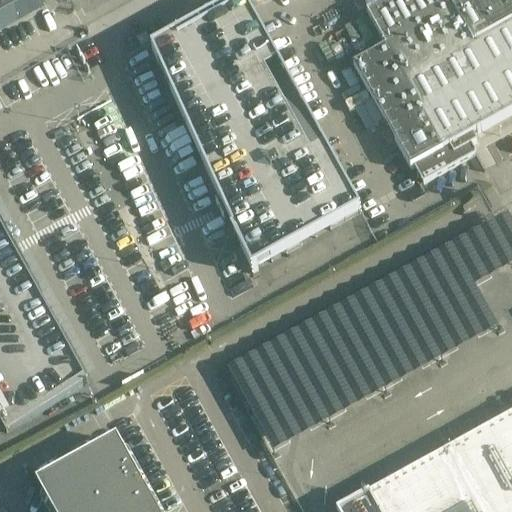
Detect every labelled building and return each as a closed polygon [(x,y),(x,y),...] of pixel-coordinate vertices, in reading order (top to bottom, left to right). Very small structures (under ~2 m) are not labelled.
[(0,0),(0,30),(44,6),(40,0),(0,0)] [(511,0),(396,0),(388,5),(385,0),(365,0),(364,1),(371,14),(368,16),(386,50),(354,68),(411,171),(415,169),(424,185),(476,156),(471,147),(472,146),(475,145),(477,143),(476,142),(474,137),(473,136),(511,114),(511,0)] [(362,214),(247,6),(232,15),(229,10),(152,52),(206,173),(234,233),(252,275),(362,214)] [(89,387),(29,278),(0,226),(0,270),(10,289),(0,294),(0,422),(1,423),(6,433),(89,387)] [(511,511),(511,418),(343,511),(511,511)] [(162,511),(129,452),(123,454),(119,446),(120,446),(118,441),(113,444),(114,445),(106,449),(103,444),(47,475),(50,480),(42,485),(41,484),(37,486),(40,490),(41,489),(45,498),(40,501),(46,511),(162,511)]
